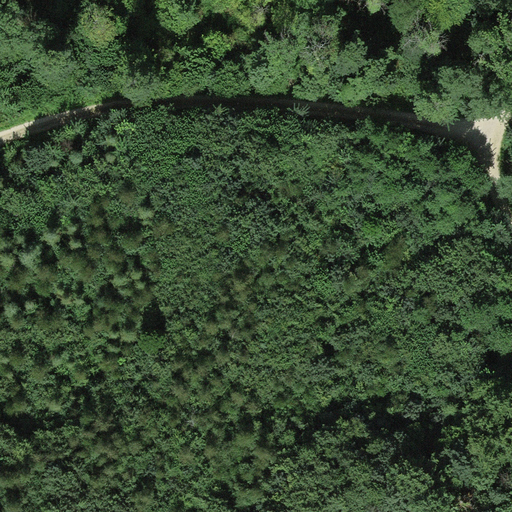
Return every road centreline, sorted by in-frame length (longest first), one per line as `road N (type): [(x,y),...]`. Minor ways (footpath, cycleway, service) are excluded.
road 1 (track): [(0,134),(98,100),(243,98),(361,102),(496,133)]
road 2 (track): [(511,110),(496,133),(511,236)]
